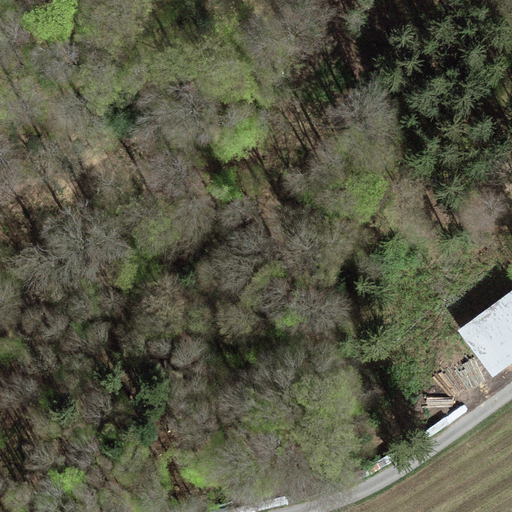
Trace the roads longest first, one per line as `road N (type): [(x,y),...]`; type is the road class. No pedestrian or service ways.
road 1 (track): [(0,346),(58,299),(197,247),(511,232)]
road 2 (unclassified): [(511,395),(385,483),(317,511)]
